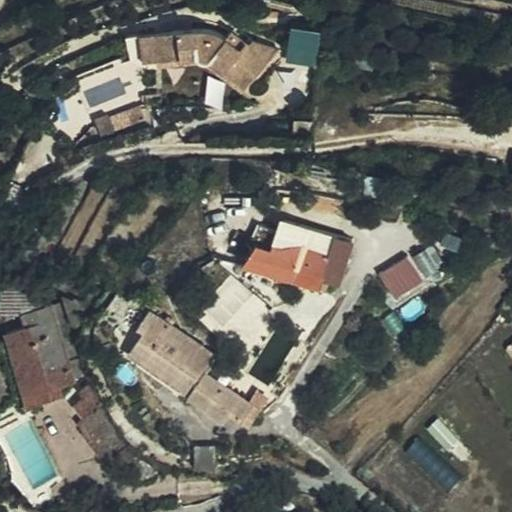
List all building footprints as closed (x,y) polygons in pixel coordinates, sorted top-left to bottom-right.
[(288,56),(317,61),(323,28),(295,22),(288,56)] [(197,28),(155,33),(158,61),(196,56),(201,61),(206,62),(212,62),(247,90),(271,61),(249,44),(232,31),(226,37),(221,33),(208,28),(197,28)] [(158,61),(155,33),(141,34),(144,63),(158,61)] [(253,39),(249,44),(271,61),(280,49),(253,39)] [(133,124),(145,119),(140,106),(127,110),(133,124)] [(114,132),(108,115),(95,120),(102,137),(114,132)] [(309,135),(310,123),(295,121),(294,133),(309,135)] [(324,279),(336,236),(284,220),(272,249),(257,243),(243,265),(320,289),(324,279)] [(352,239),(336,236),(324,279),(338,283),(352,239)] [(381,270),(395,295),(428,277),(413,251),(381,270)] [(65,302),(52,306),(73,380),(86,377),(65,302)] [(138,327),(151,310),(140,303),(127,322),(136,327),(138,327)] [(8,331),(24,389),(54,381),(56,388),(61,386),(74,383),(73,380),(52,306),(52,305),(23,312),(26,326),(8,331)] [(216,356),(163,319),(151,310),(138,327),(144,331),(129,352),(224,421),(231,412),(243,420),(244,418),(253,403),(206,371),(216,356)] [(132,398),(115,366),(102,372),(120,406),(132,398)] [(54,381),(24,389),(28,403),(63,393),(61,386),(56,388),(54,381)] [(79,393),(84,399),(84,400),(94,393),(90,385),(79,393)] [(74,406),(83,420),(104,405),(94,393),(84,400),(84,399),(74,406)] [(104,405),(83,420),(79,423),(84,431),(82,432),(106,465),(117,457),(144,478),(153,466),(127,445),(109,422),(104,405)] [(216,468),(216,452),(217,444),(195,444),(195,468),(216,468)] [(262,459),(261,447),(242,449),(244,462),(262,459)]
